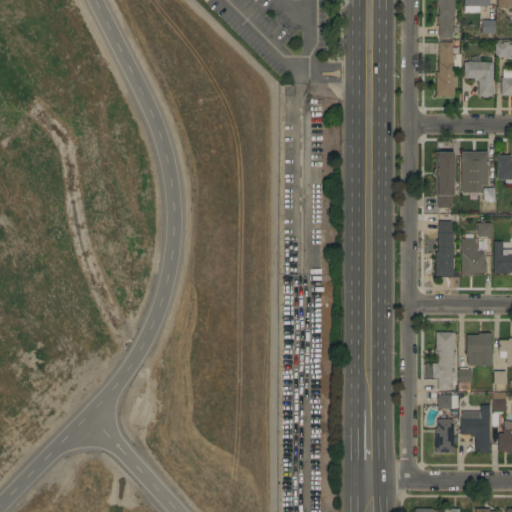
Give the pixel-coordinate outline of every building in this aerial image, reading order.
[(452,0),(452,10),(453,10),(453,13),(452,13),(452,22),(453,22),(453,26),(451,26),(451,37),(438,37),(438,24),(436,24),(436,16),(437,16),(437,7),(435,7),(435,0),(452,0)] [(478,6),(478,13),(463,13),(463,6),(463,0),(488,0),(488,6),(478,6)] [(496,0),(511,0),(511,8),(496,8),(496,0)] [(494,20),(494,33),(481,33),(481,20),(494,20)] [(511,59),(507,59),(507,57),(494,57),(494,41),(500,41),(500,44),(502,44),(502,42),(507,42),(507,44),(508,44),(508,45),(511,45),(511,59)] [(434,96),(435,73),(437,73),(438,42),(451,43),(451,55),(460,55),(459,68),(452,68),(452,96),(434,96)] [(463,62),(491,62),(491,96),(487,96),(487,97),(482,97),(482,96),(477,96),(477,80),(473,80),(473,78),(463,78),(463,62)] [(511,97),(509,97),(509,95),(500,95),(500,78),(501,78),(501,69),(511,69),(511,97)] [(452,179),(453,179),(453,182),(452,182),(452,197),(438,196),(433,196),(433,176),(434,176),(434,152),(452,153),(452,179)] [(486,152),(486,158),(487,158),(487,167),(486,167),(486,185),(480,185),(480,193),(460,193),(461,152),(486,152)] [(495,155),(509,155),(509,158),(511,158),(511,184),(504,184),(504,180),(495,180),(495,155)] [(494,188),(494,201),(481,201),(481,188),(494,188)] [(452,197),(452,208),(437,208),(438,196),(452,197)] [(450,233),(452,233),(452,239),(453,239),(453,241),(451,241),(451,247),(453,247),(453,250),(452,250),(452,276),(434,276),(434,252),(436,252),(436,244),(435,244),(435,240),(437,240),(437,233),(437,221),(438,221),(438,214),(450,214),(450,233)] [(490,237),(476,237),(477,223),(490,223),(490,237)] [(483,252),(483,263),(486,263),(485,273),(473,273),(473,276),(459,276),(460,239),(474,239),(474,245),(476,245),(476,252),(483,252)] [(492,242),(501,242),(501,249),(511,249),(511,272),(509,272),(509,273),(492,273),(492,242)] [(452,358),(453,358),(453,361),(452,361),(452,378),(450,378),(449,390),(436,390),(436,378),(425,378),(425,364),(436,364),(436,357),(433,357),(433,349),(434,349),(434,333),(452,333),(452,358)] [(490,338),(489,338),(489,353),(490,353),(490,366),(466,366),(466,357),(464,356),(464,354),(465,353),(465,335),(476,335),(476,333),(490,333),(490,338)] [(511,364),(511,365),(506,365),(506,364),(505,364),(505,358),(498,358),(498,351),(497,351),(497,340),(507,340),(507,339),(511,339),(511,364)] [(470,369),(469,382),(457,382),(457,369),(470,369)] [(504,371),(504,385),(492,384),(492,371),(504,371)] [(503,393),(503,399),(504,399),(504,412),(502,412),(501,414),(492,414),(492,412),(491,412),(491,399),(492,399),(492,392),(503,393)] [(436,395),(450,395),(450,396),(456,396),(456,408),(450,408),(450,409),(436,408),(436,395)] [(488,453),(474,453),(474,437),(469,437),(469,435),(459,435),(459,431),(458,431),(458,429),(459,429),(459,412),(479,412),(479,405),(488,405),(488,453)] [(452,425),(453,425),(453,427),(452,427),(452,453),(434,453),(434,428),(436,428),(436,419),(452,419),(452,425)] [(511,453),(505,453),(505,452),(497,452),(497,435),(498,435),(498,434),(502,434),(502,429),(504,429),(504,422),(511,423),(511,453)]
